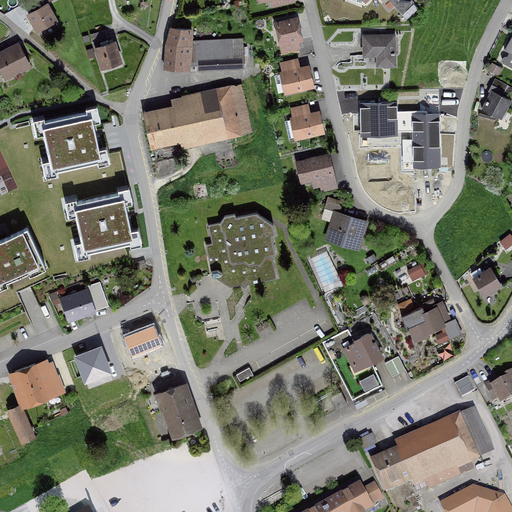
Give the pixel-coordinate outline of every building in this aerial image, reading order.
[(390,0),(402,12),(413,2),(411,0),(390,0)] [(56,20),(47,5),(41,8),(40,5),(29,11),(30,14),(29,15),(37,30),(56,20)] [(296,19),(277,24),(283,52),(299,48),(297,39),(301,38),(296,19)] [(219,66),(218,44),(191,46),(192,29),(171,27),(167,42),(169,43),(167,65),(189,66),(189,68),(219,66)] [(93,41),(106,37),(104,30),(91,34),(93,41)] [(381,55),(381,65),(395,65),(395,35),(364,36),(364,55),(381,55)] [(511,36),(505,50),(511,53),(509,58),(506,56),(503,57),(502,59),(503,61),(511,66),(511,36)] [(114,42),(113,39),(100,42),(102,46),(96,48),(102,67),(121,61),(115,42),(114,42)] [(0,67),(5,78),(30,65),(19,44),(0,53),(0,67)] [(312,85),(308,67),(300,69),(298,59),(281,63),(286,91),(312,85)] [(509,92),(511,87),(495,78),(491,84),(494,85),(482,108),(501,119),(511,100),(502,95),(504,91),(505,90),(509,92)] [(185,108),(145,116),(152,148),(153,147),(156,161),(183,154),(181,147),(243,134),(232,86),(183,97),(185,108)] [(371,103),(361,103),(361,131),(381,130),(382,134),(397,134),(397,129),(413,129),(414,166),(428,165),(428,161),(440,161),(439,113),(401,114),(401,111),(397,111),(397,102),(386,103),(386,105),(371,106),(371,103)] [(291,108),(293,118),(285,120),(289,138),(322,131),(318,112),(310,114),(308,104),(291,108)] [(91,111),(41,122),(52,172),(102,161),(91,111)] [(321,175),(322,183),(334,180),(328,156),(299,162),(303,180),(321,175)] [(123,192),(73,203),(84,253),(134,242),(123,192)] [(326,201),(324,207),(338,212),(340,205),(326,201)] [(272,235),(275,234),(273,223),(259,214),(257,212),(236,217),(235,213),(225,215),(220,222),(208,225),(212,243),(206,244),(212,275),(214,276),(220,275),(222,272),(226,275),(232,279),(234,286),(241,284),(245,287),(247,283),(276,277),(272,254),(276,254),(272,235)] [(334,215),(328,237),(358,246),(365,225),(355,221),(356,218),(345,215),(344,218),(334,215)] [(45,264),(27,227),(0,239),(0,281),(5,279),(6,282),(29,271),(28,269),(43,262),(44,264),(45,264)] [(144,259),(133,263),(135,269),(146,265),(144,259)] [(502,285),(491,267),(474,278),(485,296),(502,285)] [(87,286),(88,289),(61,299),(68,318),(107,304),(99,282),(87,286)] [(448,316),(441,302),(435,305),(434,304),(424,308),(423,306),(401,316),(407,328),(409,327),(415,341),(428,335),(426,331),(443,324),(441,320),(448,316)] [(153,325),(126,336),(133,353),(160,343),(153,325)] [(361,340),(355,342),(348,329),(322,342),(353,400),(382,384),(371,361),(382,356),(374,341),(372,342),(370,339),(371,338),(371,335),(369,334),(367,334),(361,337),(361,340)] [(100,347),(77,356),(86,379),(109,370),(100,347)] [(398,356),(385,363),(392,376),(405,369),(398,356)] [(53,376),(47,359),(15,371),(26,401),(43,395),(44,398),(63,391),(57,375),(53,376)] [(468,376),(455,383),(462,396),(475,389),(468,376)] [(511,395),(511,381),(509,376),(500,381),(499,378),(485,385),(492,399),(499,396),(501,401),(511,395)] [(168,420),(173,433),(197,425),(198,426),(197,423),(200,422),(194,407),(192,408),(183,384),(159,393),(169,419),(168,420)] [(341,391),(331,396),(337,408),(347,403),(341,391)] [(11,411),(17,425),(27,420),(21,407),(11,411)] [(374,463),(384,487),(421,471),(429,487),(471,469),(467,462),(490,452),(471,409),(436,425),(440,434),(374,463)] [(23,438),(33,434),(27,420),(17,425),(23,438)] [(359,485),(310,511),(360,511),(371,506),(359,485)] [(472,488),(442,503),(447,511),(478,511),(482,510),(483,511),(511,511),(504,498),(499,500),(497,497),(478,491),(475,493),(472,488)]
